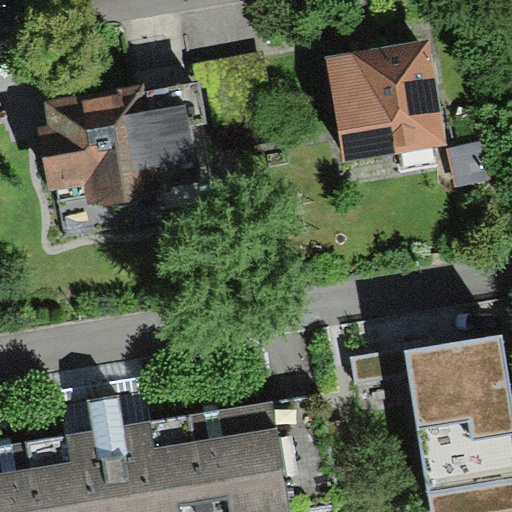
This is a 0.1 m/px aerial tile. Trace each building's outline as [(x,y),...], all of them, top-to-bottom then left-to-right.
[(428,49),(325,64),(339,169),(442,155),(428,49)] [(0,128),(9,128),(4,59),(0,58),(0,128)] [(201,83),(33,108),(48,192),(61,190),(66,233),(146,221),(141,194),(211,182),(199,125),(209,124),(201,83)] [(511,511),(511,390),(503,334),(405,349),(431,511),(511,511)] [(92,430),(0,446),(0,511),(292,511),(338,505),(319,395),(124,426),(120,395),(87,400),(92,430)]
